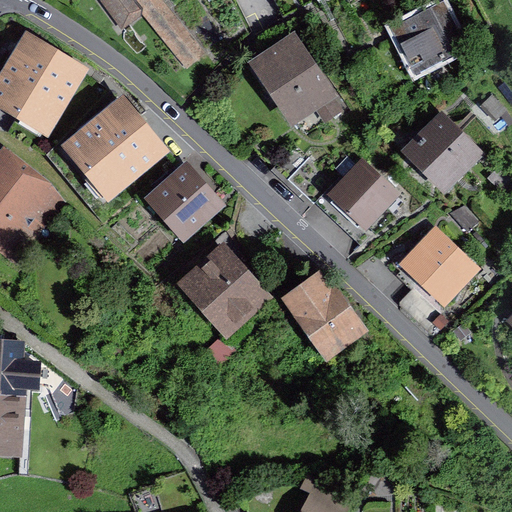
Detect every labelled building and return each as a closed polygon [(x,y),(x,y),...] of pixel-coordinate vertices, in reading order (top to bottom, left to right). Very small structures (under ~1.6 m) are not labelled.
[(184,71),(206,53),(163,0),(92,0),(119,32),(139,15),(184,71)] [(443,3),(385,33),(411,81),(469,51),(443,3)] [(85,73),(20,37),(0,71),(0,121),(43,146),(85,73)] [(284,135),(296,127),(303,138),(339,113),(332,102),(334,100),(291,38),(241,72),(284,135)] [(495,122),(506,110),(490,96),(479,108),(495,122)] [(165,157),(117,100),(55,152),(103,209),(165,157)] [(440,201),(483,156),(438,114),(395,159),(440,201)] [(61,187),(13,152),(3,165),(0,163),(0,255),(23,271),(72,202),(61,187)] [(361,237),(398,197),(358,161),(322,200),(361,237)] [(511,184),(511,174),(500,163),(486,178),(503,194),(511,184)] [(223,207),(182,164),(138,206),(179,249),(223,207)] [(465,206),(448,215),(466,234),(479,221),(465,206)] [(478,270),(432,228),(393,272),(412,288),(400,301),(438,335),(456,316),(445,306),(478,270)] [(227,339),(269,302),(219,248),(169,293),(215,343),(201,355),(216,370),(238,351),(227,339)] [(364,336),(331,291),(328,294),(314,276),(272,307),(320,370),(364,336)] [(511,316),(500,330),(511,340),(511,316)] [(38,361),(23,353),(24,346),(0,344),(0,464),(15,466),(21,394),(35,395),(38,361)] [(349,511),(357,498),(309,474),(301,490),(310,494),(300,511),(349,511)]
